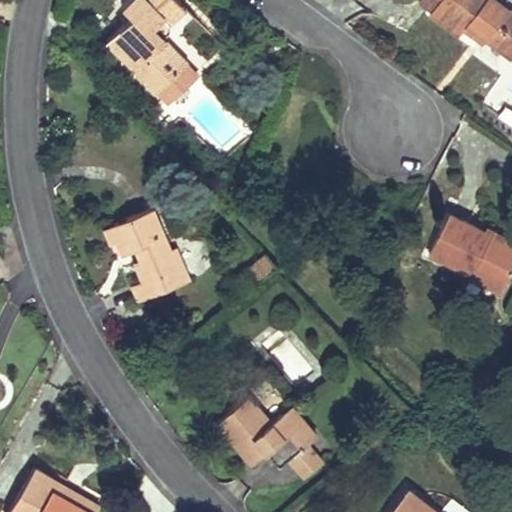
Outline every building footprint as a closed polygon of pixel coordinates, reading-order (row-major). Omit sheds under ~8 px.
[(132,15),(106,40),(156,91),(188,61),(162,35),(153,25),(178,0),(124,0),(121,3),(132,15)] [(178,0),(153,25),(162,35),(168,29),(169,21),(185,6),(179,0),(178,0)] [(421,0),(432,8),(430,11),(460,32),(464,26),(476,35),(479,31),(487,36),(511,55),(511,11),(496,0),(421,0)] [(487,36),(479,31),(476,35),(484,40),(487,36)] [(188,61),(156,91),(167,102),(198,72),(188,61)] [(171,249),(153,206),(109,225),(116,240),(121,255),(135,249),(141,246),(146,256),(139,259),(148,279),(142,281),(131,286),(138,302),(185,282),(171,249)] [(491,233),(449,213),(429,253),(473,275),(472,276),(501,291),(511,268),(511,238),(494,229),(491,233)] [(116,240),(109,225),(104,227),(111,242),(116,240)] [(135,249),(139,259),(146,256),(141,246),(135,249)] [(171,249),(185,282),(189,280),(176,247),(171,249)] [(277,266),(265,254),(242,273),(254,285),(277,266)] [(142,281),(148,279),(139,259),(134,261),(142,281)] [(248,395),(215,422),(246,458),(261,446),(266,452),(279,467),(289,458),(306,445),(317,435),(291,405),(271,422),(248,395)] [(306,445),(289,458),(305,476),(321,463),(306,445)] [(261,446),(246,458),(251,464),(266,452),(261,446)] [(59,481),(35,467),(8,511),(94,511),(99,505),(76,491),(71,500),(54,490),(59,481)] [(76,491),(59,481),(54,490),(71,500),(76,491)] [(437,511),(407,488),(387,511),(437,511)] [(439,511),(468,511),(450,498),(439,511)]
